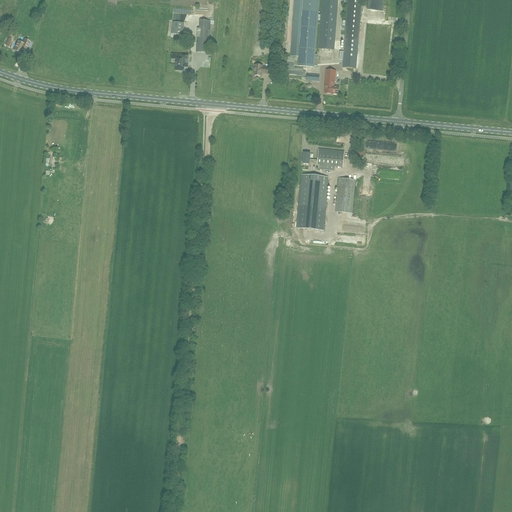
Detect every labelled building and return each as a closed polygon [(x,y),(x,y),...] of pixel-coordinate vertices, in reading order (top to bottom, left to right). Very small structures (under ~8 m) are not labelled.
[(318,0),(294,0),(290,57),(298,57),(298,67),(314,68),(318,0)] [(321,0),(318,49),(334,50),(337,0),(321,0)] [(347,0),(344,53),(340,52),(339,61),(343,61),(342,68),(356,69),(361,0),(347,0)] [(382,12),(383,0),(368,0),(367,11),(382,12)] [(184,22),(173,21),(171,36),(176,37),(176,34),(182,34),(184,22)] [(196,52),(209,53),(210,25),(213,25),(213,22),(200,21),(200,29),(198,29),(196,52)] [(364,74),(377,74),(379,24),(366,24),(364,74)] [(34,33),(36,29),(28,25),(25,29),(34,33)] [(14,39),(9,37),(5,45),(10,48),(14,39)] [(26,52),(30,42),(24,40),(22,44),(18,42),(14,51),(20,54),(22,50),(26,52)] [(188,67),(188,62),(188,56),(181,56),(181,59),(176,59),(176,71),(179,71),(179,72),(181,72),(182,71),(183,71),(183,67),(188,67)] [(303,71),(303,69),(294,68),(295,57),(288,57),(287,76),(303,77),(303,76),(306,77),(306,72),(303,71)] [(268,75),(268,68),(262,68),(262,66),(255,65),(254,76),(261,77),(262,74),(268,75)] [(339,87),(334,86),(336,71),(326,70),(324,87),(325,87),(325,94),(333,95),(333,94),(338,95),(339,87)] [(310,164),(312,164),(317,165),(319,165),(318,170),(334,171),(334,167),(343,167),(344,152),(319,150),(318,161),(310,160),(310,154),(304,153),(303,164),(310,164)] [(323,231),(328,178),(302,176),(297,229),(323,231)] [(355,180),(339,179),(336,212),(352,214),(355,180)]
